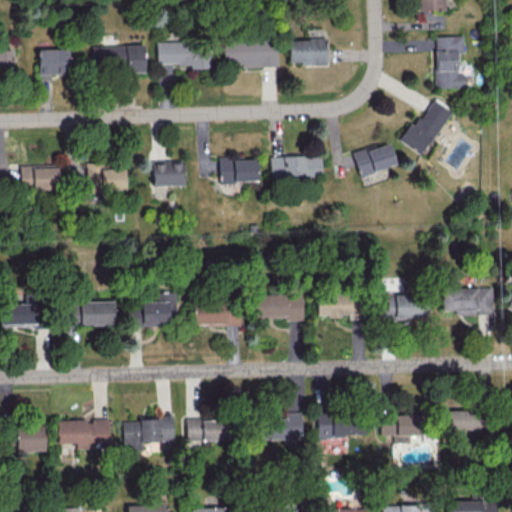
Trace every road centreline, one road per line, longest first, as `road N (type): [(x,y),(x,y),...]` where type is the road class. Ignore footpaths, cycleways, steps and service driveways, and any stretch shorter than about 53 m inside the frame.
road 1 (residential): [(511,361),(0,378)]
road 2 (residential): [(374,0),(371,84),(334,107),(0,120)]
